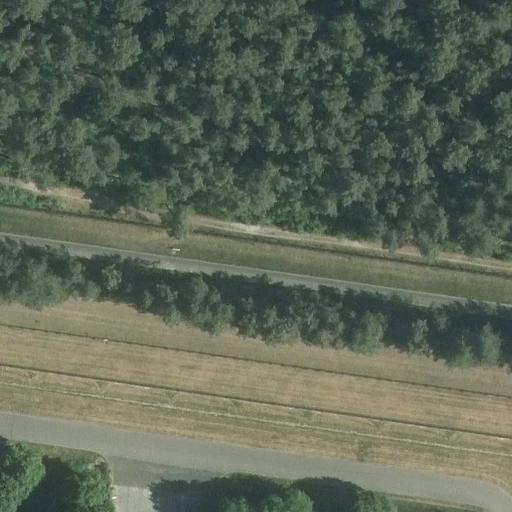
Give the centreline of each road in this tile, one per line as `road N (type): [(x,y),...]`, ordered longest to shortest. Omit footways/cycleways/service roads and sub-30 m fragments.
road 1 (unknown): [(511,128),(249,143),(0,39)]
road 2 (track): [(511,265),(138,212),(62,190),(0,190)]
